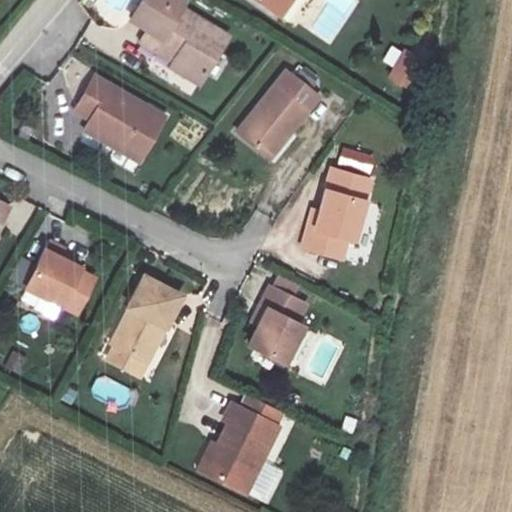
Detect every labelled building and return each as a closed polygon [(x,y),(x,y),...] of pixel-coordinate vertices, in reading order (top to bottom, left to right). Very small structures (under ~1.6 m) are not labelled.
[(181,0),(140,0),(130,17),(147,27),(140,39),(172,58),(169,62),(202,82),(228,38),(177,7),(181,0)] [(262,0),(282,14),(291,0),(262,0)] [(396,46),(379,77),(409,93),(425,62),(396,46)] [(238,132),(269,157),(317,98),(287,73),(238,132)] [(165,115),(98,77),(78,111),(93,119),(87,129),(140,159),(165,115)] [(310,209),(300,247),(344,258),(349,239),(358,242),(374,179),(368,178),(373,156),(345,149),(339,171),(330,168),(319,212),(310,209)] [(49,240),(26,287),(78,312),(95,276),(59,258),(64,248),(49,240)] [(259,324),(249,344),(285,363),(303,328),(297,325),(308,306),(296,300),(302,288),(278,275),(253,321),(259,324)] [(117,346),(110,359),(141,375),(182,298),(145,278),(111,342),(117,346)] [(53,316),(57,307),(28,293),(24,303),(53,316)] [(125,410),(134,391),(98,374),(89,392),(125,410)] [(251,397),(246,408),(233,401),(225,417),(229,419),(217,444),(213,442),(202,466),(246,488),(279,422),(265,416),(270,406),(251,397)]
